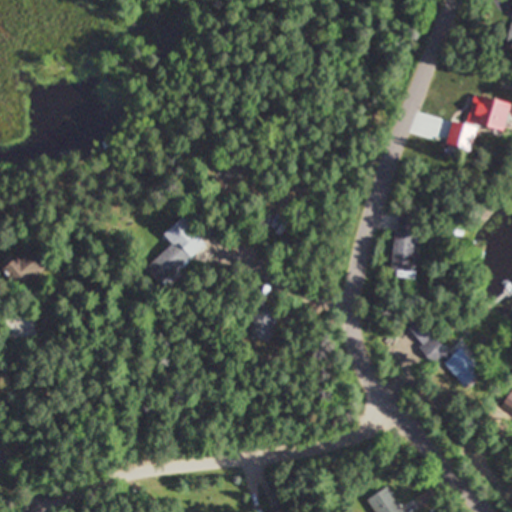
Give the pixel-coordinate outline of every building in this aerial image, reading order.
[(511,105),(487,98),(479,123),(504,130),(511,105)] [(445,143),(471,143),(471,120),(445,120),(445,143)] [(173,243),(146,266),(161,283),(207,243),(184,216),(165,233),(173,243)] [(413,272),(419,219),(398,217),(392,269),(413,272)] [(21,289),(49,266),(32,246),(5,269),(21,289)] [(269,341),(280,310),(263,304),(270,286),(260,283),(243,332),(269,341)] [(453,378),(473,361),(461,348),(454,354),(417,311),(405,322),(424,343),(423,344),(453,378)] [(6,320),(12,344),(37,337),(31,313),(6,320)] [(368,498),(376,511),(404,511),(388,486),(368,498)]
